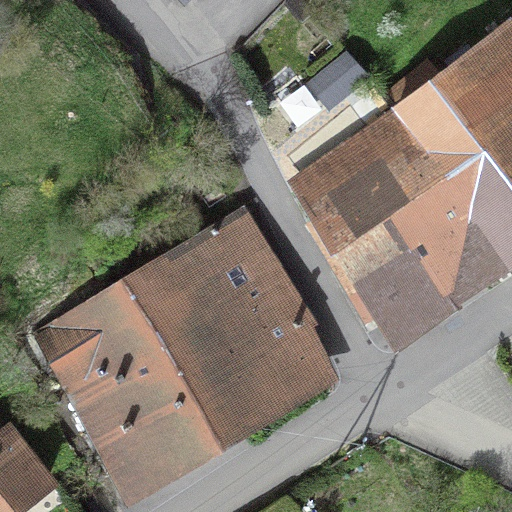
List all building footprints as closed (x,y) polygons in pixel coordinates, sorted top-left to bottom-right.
[(511,28),(509,25),(403,108),(452,180),(511,265),(511,28)] [(382,93),(357,66),(331,88),(356,115),(382,93)] [(452,180),(403,108),(298,187),(346,265),(336,271),(364,318),(373,312),(393,346),(455,307),(392,223),(452,180)] [(511,269),(511,265),(452,180),(392,223),(455,307),(511,269)] [(221,221),(40,334),(76,397),(66,402),(73,414),(83,408),(90,420),(78,427),(104,471),(115,465),(131,493),(323,370),(305,328),(255,242),(240,252),(221,221)] [(0,423),(0,511),(12,511),(48,485),(0,423)]
